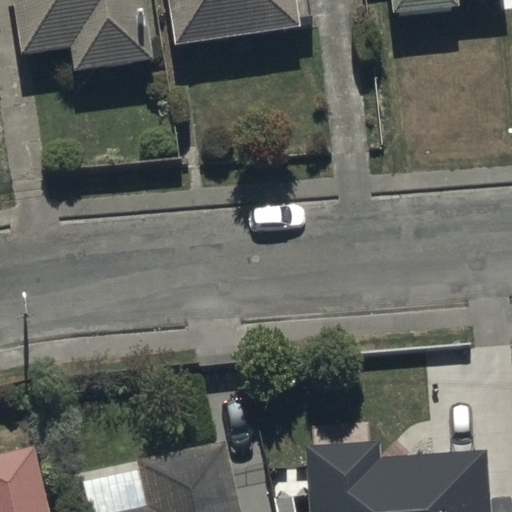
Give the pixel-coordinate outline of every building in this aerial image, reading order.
[(15,0),(24,58),(75,50),(78,75),(153,64),(144,0),(15,0)] [(167,0),(174,49),(302,33),(297,0),(167,0)] [(388,0),(391,20),(458,13),(456,0),(388,0)] [(152,509),(138,511),(242,511),(229,445),(143,463),(152,509)] [(377,447),(305,449),(307,511),(487,511),(486,457),(377,461),(377,447)] [(52,511),(37,451),(0,460),(0,511),(52,511)]
